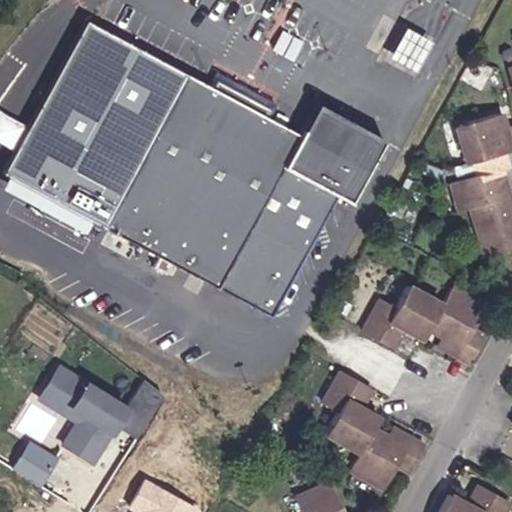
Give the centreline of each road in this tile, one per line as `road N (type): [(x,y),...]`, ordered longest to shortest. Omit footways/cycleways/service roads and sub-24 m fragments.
road 1 (residential): [(511,333),(409,511)]
road 2 (unknown): [(459,424),(286,328)]
